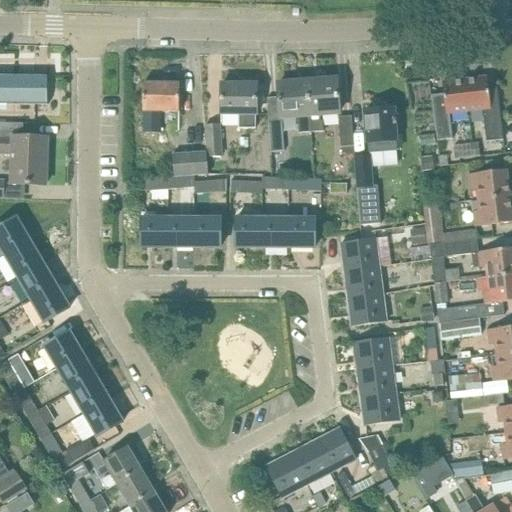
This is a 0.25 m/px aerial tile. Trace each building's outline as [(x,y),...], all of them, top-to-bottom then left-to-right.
[(0,104),(28,105),(48,105),(48,75),(47,75),(47,78),(0,77),(0,104)] [(497,88),(488,89),(487,77),(465,80),(468,111),(482,110),(486,142),(503,140),(497,88)] [(337,80),(307,82),(309,115),(310,115),(311,131),(324,130),(323,119),(321,119),(321,114),(339,113),(337,80)] [(431,96),(437,141),(453,139),(450,114),(468,111),(465,80),(442,82),(444,94),(431,96)] [(278,84),(279,96),(267,97),(269,122),(281,121),(280,117),(297,116),(298,132),(311,131),(309,115),(307,82),(278,84)] [(144,131),(160,132),(160,112),(179,112),(179,84),(143,84),(143,112),(144,112),(144,131)] [(221,84),(221,104),(221,114),(237,115),(237,128),(254,128),(255,115),(257,115),(257,85),(221,84)] [(399,149),(398,139),(397,119),(394,120),(393,109),(365,112),(367,142),(372,141),(373,151),(399,149)] [(353,147),(351,116),(338,117),(340,148),(353,147)] [(281,121),(269,122),(271,151),(283,150),(281,121)] [(13,125),(13,124),(0,123),(0,153),(12,154),(11,184),(45,185),(47,138),(35,138),(35,135),(25,134),(25,138),(13,137),(13,125)] [(223,157),(220,125),(205,126),(207,159),(223,157)] [(480,157),(478,144),(466,145),(467,158),(480,157)] [(466,145),(453,147),(455,160),(467,158),(466,145)] [(206,153),(172,155),(174,177),(207,175),(206,153)] [(372,186),(370,158),(370,156),(355,158),(360,226),(381,224),(378,186),(372,186)] [(431,157),(421,158),(423,171),(433,170),(431,157)] [(476,200),(509,196),(506,170),(468,175),(470,190),(475,189),(476,200)] [(288,192),(288,178),(261,177),(260,181),(261,191),(288,192)] [(322,179),(288,178),(288,192),(321,193),(322,179)] [(168,192),(168,180),(162,180),(142,180),(142,192),(161,192),(168,192)] [(168,180),(168,192),(170,192),(170,203),(178,203),(178,192),(188,192),(188,199),(194,199),(194,187),(188,187),(188,181),(168,180)] [(261,191),(260,181),(229,181),(229,193),(260,194),(261,191)] [(330,194),(347,194),(347,184),(330,184),(330,194)] [(194,187),(194,199),(214,199),(214,188),(194,187)] [(511,218),(509,196),(476,200),(478,213),(473,214),(474,227),(511,222),(511,218)] [(428,246),(476,240),(475,229),(442,233),(438,206),(424,208),(428,246)] [(0,252),(3,257),(29,241),(16,218),(0,227),(0,252)] [(168,247),(168,219),(141,219),(141,247),(168,247)] [(168,219),(168,247),(194,248),(194,219),(168,219)] [(221,219),(194,219),(194,248),(221,248),(221,219)] [(262,248),(262,220),(236,220),(236,248),(262,248)] [(262,220),(262,248),(289,248),(289,220),(262,220)] [(315,220),(289,220),(289,248),(315,248),(315,220)] [(424,228),(410,230),(412,246),(426,244),(424,228)] [(345,272),(379,267),(375,239),(341,244),(345,272)] [(476,240),(428,246),(433,285),(435,285),(446,284),(447,283),(444,256),(478,252),(476,240)] [(29,241),(3,257),(16,279),(43,264),(29,241)] [(485,278),(511,274),(511,248),(477,252),(479,268),(484,267),(485,278)] [(56,286),(43,264),(16,279),(29,302),(56,286)] [(379,267),(345,272),(348,299),(383,295),(379,267)] [(429,269),(415,270),(417,283),(430,281),(429,269)] [(482,290),(483,305),(477,305),(478,319),(504,315),(502,302),(511,301),(511,274),(485,278),(486,290),(482,290)] [(446,284),(435,285),(437,305),(448,304),(446,284)] [(56,286),(29,302),(43,325),(69,309),(56,286)] [(383,295),(348,299),(352,327),(386,323),(383,295)] [(477,305),(438,310),(439,323),(478,319),(477,305)] [(431,309),(419,310),(421,322),(433,321),(431,309)] [(481,339),(478,319),(439,323),(442,344),(481,339)] [(494,356),(511,353),(511,327),(487,330),(489,346),(493,346),(494,356)] [(437,330),(425,332),(427,345),(439,343),(437,330)] [(57,370),(82,355),(69,332),(44,347),(57,370)] [(358,371),(392,366),(388,339),(354,343),(358,371)] [(511,353),(494,356),(495,367),(491,368),(493,382),(511,379),(511,353)] [(96,378),(82,355),(57,370),(70,393),(96,378)] [(16,395),(27,388),(13,365),(3,372),(16,395)] [(396,394),(392,366),(358,371),(361,399),(396,394)] [(444,388),(443,374),(429,376),(430,390),(444,388)] [(452,397),(483,395),(481,376),(450,378),(452,397)] [(96,378),(70,393),(84,415),(109,400),(96,378)] [(27,388),(16,395),(29,417),(40,410),(27,388)] [(441,392),(432,393),(433,398),(437,402),(442,401),(441,392)] [(399,422),(396,394),(361,399),(365,426),(399,422)] [(502,395),(488,397),(489,406),(503,404),(502,395)] [(123,423),(109,400),(84,415),(97,438),(123,423)] [(455,401),(445,402),(447,414),(457,413),(455,401)] [(48,405),(40,410),(29,417),(43,440),(54,433),(49,425),(57,420),(48,405)] [(511,405),(505,407),(497,408),(499,423),(504,422),(505,433),(511,432),(511,405)] [(341,429),(316,442),(331,472),(356,460),(341,429)] [(511,432),(505,433),(507,445),(501,445),(503,460),(511,459),(511,432)] [(54,433),(43,440),(56,461),(67,455),(54,433)] [(69,450),(74,460),(91,450),(86,440),(69,450)] [(331,472),(316,442),(291,455),(306,485),(331,472)] [(102,462),(110,476),(102,481),(107,490),(116,485),(141,470),(128,447),(102,462)] [(397,474),(385,448),(367,457),(375,472),(383,468),(388,479),(397,474)] [(306,485),(291,455),(266,468),(281,498),(306,485)] [(442,459),(412,477),(423,494),(426,499),(436,493),(433,487),(452,476),(442,459)] [(0,461),(0,501),(2,504),(24,490),(12,471),(8,474),(0,461)] [(483,472),(481,461),(451,464),(452,476),(483,472)] [(81,506),(93,499),(80,478),(91,471),(86,462),(63,475),(81,506)] [(141,470),(116,485),(129,508),(155,493),(141,470)] [(493,494),(511,491),(511,472),(491,476),(493,494)] [(349,489),(341,475),(334,478),(346,501),(377,485),(373,477),(349,489)] [(475,496),(473,497),(463,481),(454,483),(455,484),(471,511),(498,511),(494,505),(485,511),(475,496)] [(390,483),(379,489),(384,499),(396,492),(390,483)] [(471,511),(455,484),(447,489),(461,511),(471,511)] [(8,506),(11,511),(22,511),(36,504),(29,493),(8,506)] [(129,508),(131,511),(165,511),(155,493),(129,508)] [(321,493),(313,497),(319,507),(326,503),(321,493)] [(432,511),(449,511),(439,495),(427,502),(432,511)] [(100,511),(93,499),(81,506),(84,511),(100,511)] [(286,511),(279,499),(268,504),(272,511),(286,511)]
